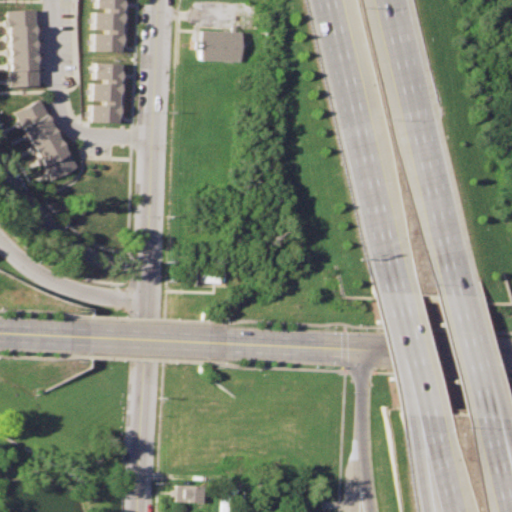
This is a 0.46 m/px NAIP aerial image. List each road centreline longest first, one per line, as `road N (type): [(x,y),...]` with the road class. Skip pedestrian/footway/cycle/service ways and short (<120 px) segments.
road 1 (residential): [(159,0),(137,511)]
road 2 (motorway): [(314,0),(389,294)]
road 3 (motorway): [(451,292),(378,0)]
road 4 (secondary): [(219,342),(511,357)]
road 5 (residential): [(0,159),(76,247),(97,260),(145,264)]
road 6 (residential): [(144,304),(70,292),(0,242)]
road 7 (secondary): [(66,335),(219,342)]
road 8 (motorway): [(480,416),(451,292)]
road 9 (motorway): [(389,294),(423,415)]
road 10 (tertiary): [(362,349),(356,474)]
